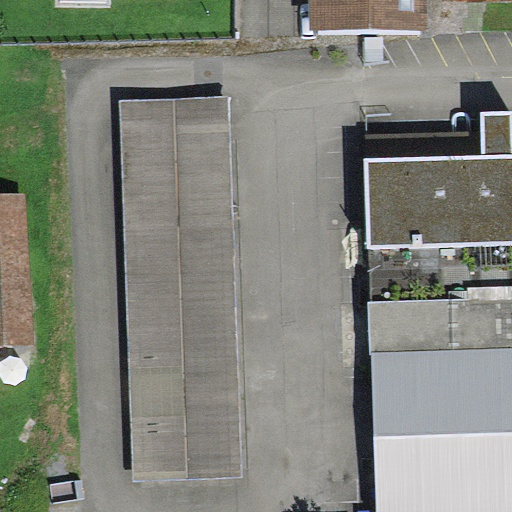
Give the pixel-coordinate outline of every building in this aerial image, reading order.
[(309,0),(310,44),(427,42),(426,0),(309,0)] [(118,113),(120,161),(238,157),(236,109),(118,113)] [(362,175),(371,511),(511,511),(511,127),(494,128),(495,144),(495,172),(362,175)] [(362,147),(362,175),(495,172),(495,144),(362,147)] [(238,157),(120,161),(123,256),(242,252),(238,157)] [(0,358),(41,358),(38,205),(0,205),(0,358)] [(242,252),(123,256),(132,491),(250,487),(242,252)] [(41,358),(0,358),(0,396),(42,396),(41,358)]
